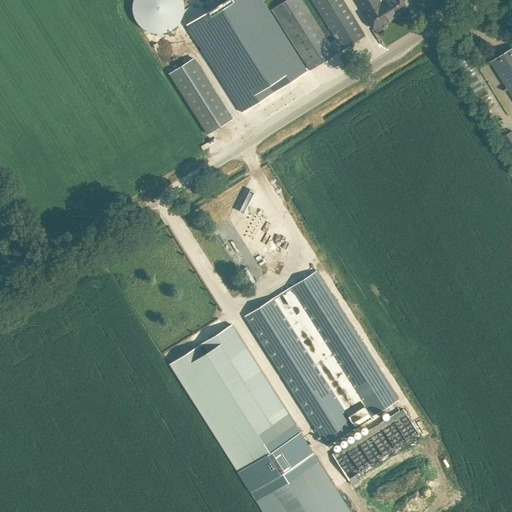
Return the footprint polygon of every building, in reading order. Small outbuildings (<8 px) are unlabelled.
[(132,0),(132,1),(132,6),(132,11),(133,16),(136,21),(140,26),(144,29),(149,31),(153,32),(157,33),(161,33),(165,32),(171,30),(177,25),(180,21),(182,17),(183,11),(184,7),(183,4),(182,0),(132,0)] [(261,0),(224,0),(186,24),(242,112),(307,71),(261,0)] [(310,69),(342,49),(335,38),(329,42),(302,0),(284,0),(271,8),(310,69)] [(365,34),(342,0),(311,0),(335,38),(342,49),(365,34)] [(358,0),(366,12),(365,13),(374,29),(407,8),(401,0),(358,0)] [(511,48),(491,62),(511,95),(511,48)] [(169,73),(208,134),(232,119),(193,58),(169,73)] [(511,131),(497,141),(510,161),(511,159),(511,131)] [(397,400),(316,271),(245,316),(326,444),(397,400)] [(350,511),(232,324),(169,363),(262,511),(350,511)] [(332,454),(348,480),(419,435),(403,409),(332,454)]
